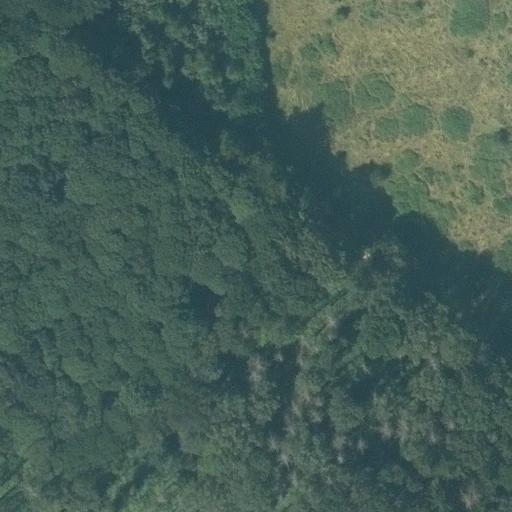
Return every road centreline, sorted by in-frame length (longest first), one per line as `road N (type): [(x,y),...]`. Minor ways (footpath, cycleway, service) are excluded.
road 1 (track): [(292,203),(23,0)]
road 2 (track): [(292,203),(511,365)]
